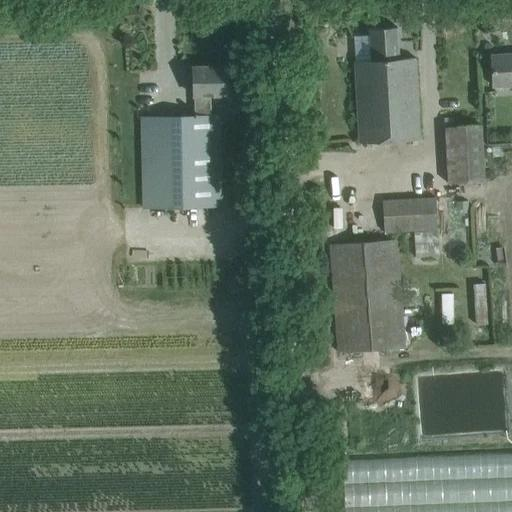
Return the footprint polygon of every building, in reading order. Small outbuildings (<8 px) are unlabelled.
[(371,60),(355,61),(359,143),(420,139),(415,57),(399,58),(397,27),(369,28),(371,60)] [(511,54),(491,55),(492,75),(493,86),(511,84),(511,54)] [(141,117),(142,137),(143,207),(221,205),(219,115),(211,115),(210,95),(227,95),(227,66),(193,66),(194,96),(195,116),(141,117)] [(450,126),(452,182),(490,181),(488,125),(450,126)] [(437,230),(436,198),(383,201),(384,233),(437,230)] [(338,353),(406,348),(403,311),(417,309),(412,241),(397,242),(397,240),(330,245),(338,353)] [(444,323),(458,323),(457,293),(443,293),(444,323)]
